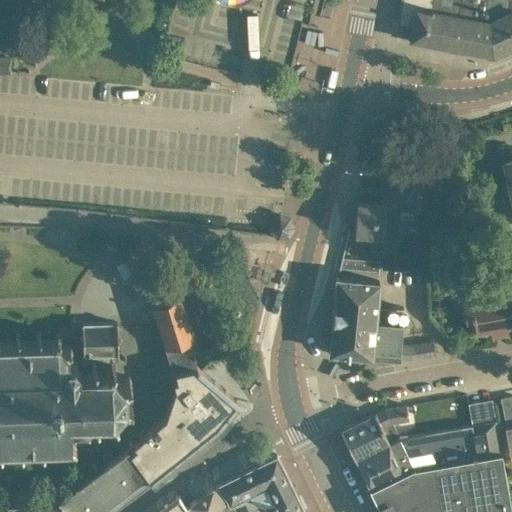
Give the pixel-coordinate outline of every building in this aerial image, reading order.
[(404,0),(403,4),(399,22),(413,25),(414,25),(417,7),(418,8),(419,2),(422,3),(422,0),(427,0),(434,1),(432,10),(465,17),(468,0),(404,0)] [(410,38),(466,48),(472,8),(485,11),(486,0),(468,0),(465,17),(432,10),(434,1),(427,0),(422,0),(422,3),(419,2),(418,8),(417,7),(414,25),(413,25),(410,38)] [(511,0),(486,0),(485,11),(472,8),(466,48),(493,53),(511,44),(511,0)] [(449,147),(457,145),(454,134),(447,136),(449,147)] [(511,155),(511,158),(504,160),(509,181),(502,182),(502,194),(507,204),(511,203),(511,155)] [(357,200),(354,230),(371,232),(369,246),(397,249),(402,190),(381,188),(379,202),(357,200)] [(289,215),(279,213),(271,218),(271,228),(278,235),(288,232),(292,225),(289,215)] [(502,251),(487,253),(489,268),(504,267),(502,251)] [(349,267),(350,257),(342,256),(340,267),(349,267)] [(358,268),(359,258),(350,257),(349,267),(358,268)] [(367,269),(378,270),(377,272),(379,273),(379,265),(380,257),(379,257),(379,259),(368,258),(367,269)] [(359,258),(358,268),(367,269),(368,258),(359,258)] [(411,344),(400,343),(400,337),(402,320),(406,318),(407,312),(402,306),(389,305),(386,307),(377,306),(379,279),(336,275),(329,351),(413,358),(436,354),(433,340),(411,344)] [(477,331),(491,329),(494,332),(499,333),(501,333),(505,330),(506,326),(511,324),(511,286),(511,287),(510,283),(496,286),(498,295),(463,301),(466,317),(474,316),(477,331)] [(160,327),(172,371),(197,365),(193,351),(198,351),(181,296),(182,296),(181,294),(153,305),(153,307),(154,307),(160,327)] [(43,445),(68,443),(73,448),(76,445),(71,440),(73,439),(75,440),(77,437),(86,437),(88,440),(90,439),(89,436),(95,429),(98,430),(99,428),(96,427),(96,420),(98,420),(97,412),(110,412),(113,419),(117,417),(114,410),(122,400),(129,402),(131,397),(124,395),(122,381),(131,378),(129,374),(121,377),(111,369),(116,360),(111,360),(111,353),(118,353),(117,321),(81,322),(82,347),(73,347),(71,342),(65,345),(58,340),(61,333),(57,332),(54,338),(41,339),(40,331),(36,332),(37,339),(19,340),(19,332),(15,332),(16,340),(0,340),(0,452),(2,453),(2,446),(18,445),(18,452),(23,452),(22,445),(39,444),(39,451),(44,451),(43,445)] [(136,441),(128,447),(151,479),(162,471),(177,458),(220,424),(239,401),(197,365),(172,371),(175,384),(165,415),(159,420),(136,441)] [(510,453),(511,452),(511,394),(501,396),(506,425),(505,425),(508,445),(510,453)] [(355,457),(398,436),(391,421),(408,418),(406,404),(384,407),(375,412),(375,411),(341,428),(355,457)] [(355,457),(369,486),(411,465),(501,449),(499,438),(495,418),(472,422),(398,436),(355,457)] [(106,511),(151,479),(128,447),(81,481),(56,499),(0,503),(0,511),(106,511)] [(369,486),(381,511),(491,511),(511,509),(501,449),(411,465),(369,486)] [(257,489),(267,484),(287,473),(277,453),(246,468),(257,489)] [(219,503),(223,507),(257,489),(246,468),(216,483),(226,498),(219,503)] [(278,511),(280,511),(300,500),(287,473),(267,484),(257,489),(223,507),(226,511),(278,511)] [(191,511),(226,511),(223,507),(219,503),(226,498),(216,483),(187,505),(191,511)] [(191,511),(187,505),(178,494),(154,511),(191,511)] [(280,511),(278,511),(306,511),(300,500),(280,511)]
